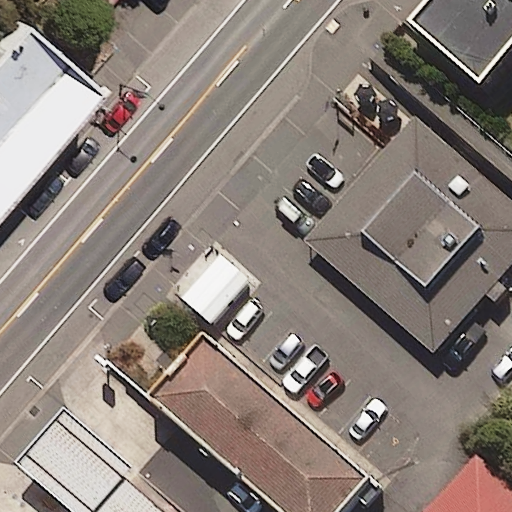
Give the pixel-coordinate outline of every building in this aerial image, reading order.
[(511,74),(511,0),(427,0),(387,48),(474,120),(511,74)] [(0,197),(96,87),(16,18),(0,35),(0,197)] [(511,313),(511,215),(429,144),(329,260),(460,373),(511,313)] [(251,276),(213,244),(175,288),(212,321),(251,276)] [(371,511),(384,497),(212,348),(150,420),(255,511),(371,511)] [(164,511),(74,434),(23,492),(45,511),(164,511)] [(511,511),(511,486),(486,465),(444,511),(511,511)]
